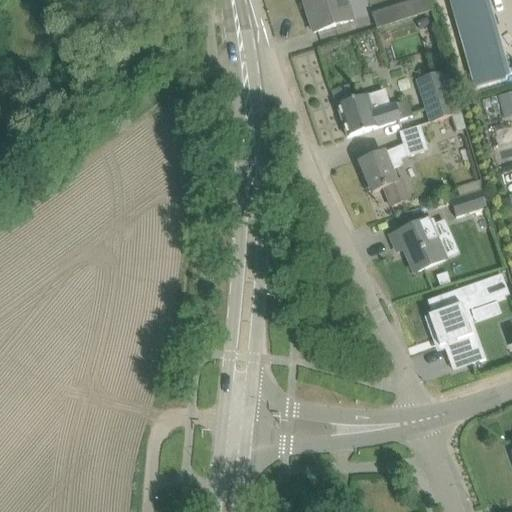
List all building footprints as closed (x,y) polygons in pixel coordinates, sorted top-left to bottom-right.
[(307,0),(313,17),(309,18),(314,33),(333,27),(353,21),(346,0),(307,0)] [(417,17),(412,1),(372,14),(377,29),(417,17)] [(511,62),(491,68),(494,80),(511,74),(511,62)] [(452,117),(461,114),(449,72),(418,81),(430,124),(452,117)] [(0,124),(1,126),(20,111),(0,84),(0,124)] [(390,107),(385,92),(368,97),(352,102),(347,87),(333,91),(338,106),(337,106),(347,138),(413,117),(407,101),(390,107)] [(511,92),(498,97),(504,119),(511,117),(511,92)] [(466,131),(461,114),(452,117),(457,134),(466,131)] [(384,153),(360,163),(367,180),(363,182),(368,193),(372,192),(372,193),(384,188),(391,207),(410,199),(402,180),(396,183),(391,170),(403,166),(401,161),(428,151),(420,127),(399,133),(403,146),(384,153)] [(457,191),(459,198),(483,190),(480,180),(466,185),(467,188),(457,191)] [(459,198),(450,201),(456,219),(489,209),(483,190),(459,198)] [(428,220),(409,229),(391,237),(398,254),(404,251),(415,275),(446,261),(428,220)] [(449,283),(447,274),(437,277),(440,286),(449,283)] [(507,291),(502,275),(427,301),(432,315),(424,318),(431,336),(435,334),(440,347),(444,346),(449,360),(477,349),(462,307),(507,291)] [(490,504),(511,496),(511,494),(493,439),(470,447),(490,504)]
